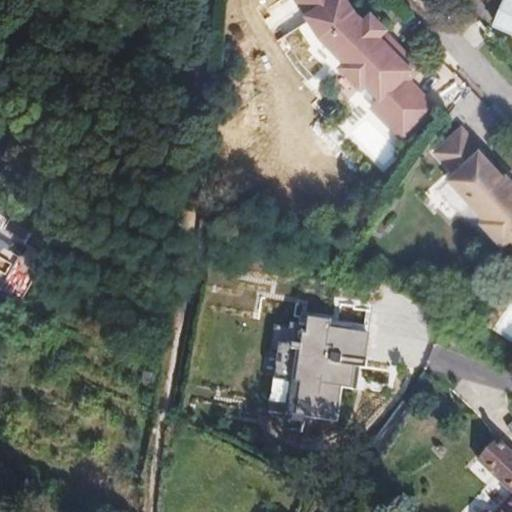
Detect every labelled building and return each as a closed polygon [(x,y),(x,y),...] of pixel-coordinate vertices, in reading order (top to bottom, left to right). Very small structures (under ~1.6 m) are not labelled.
[(370,88),(401,53),(397,49),(391,54),(376,37),(384,30),(373,17),(366,24),(354,11),(347,0),(310,0),(313,3),(306,8),(324,36),(345,60),(340,65),(359,86),(365,81),(370,88)] [(511,0),(502,0),(491,26),(511,35),(511,0)] [(417,70),(401,53),(370,88),(401,120),(423,100),(405,81),(417,70)] [(511,233),(511,183),(481,150),(482,149),(462,127),(437,150),(458,171),(477,192),(471,197),(489,216),(485,220),(505,240),(511,233)] [(477,192),(458,171),(452,176),(471,197),(477,192)] [(511,335),(511,308),(500,329),(511,335)] [(369,366),(372,333),(338,329),(335,321),(316,318),(314,335),(307,334),(302,383),(309,383),(305,414),(340,418),(343,387),(353,388),(356,365),(369,366)] [(64,400),(68,408),(76,404),(78,398),(73,389),(67,392),(64,397),(64,400)] [(511,511),(511,451),(495,436),(476,456),(511,487),(511,497),(499,511),(497,511),(495,510),(493,511),(511,511)]
